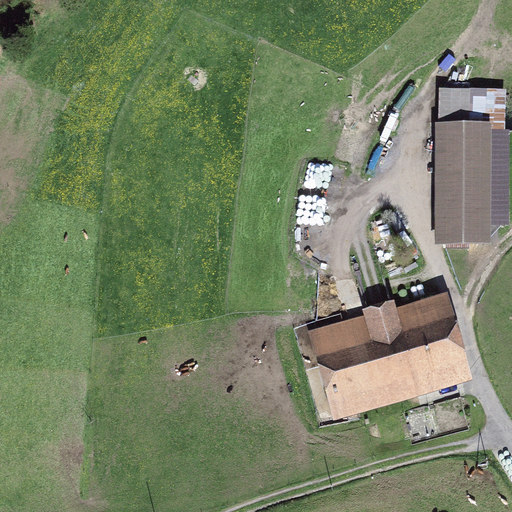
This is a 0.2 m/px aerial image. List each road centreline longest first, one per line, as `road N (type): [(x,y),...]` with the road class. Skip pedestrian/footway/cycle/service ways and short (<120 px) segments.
road 1 (unclassified): [(511,447),(402,167)]
road 2 (track): [(501,433),(239,511)]
